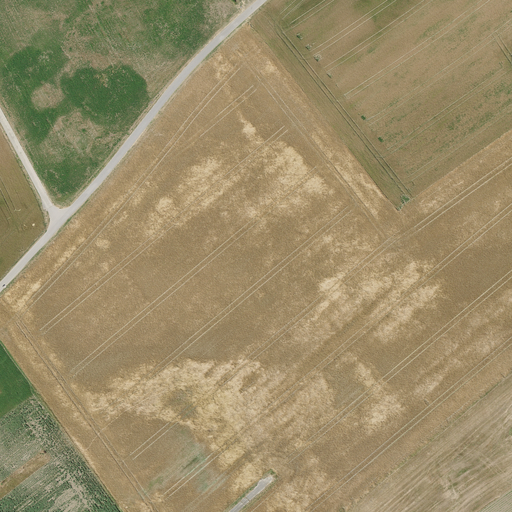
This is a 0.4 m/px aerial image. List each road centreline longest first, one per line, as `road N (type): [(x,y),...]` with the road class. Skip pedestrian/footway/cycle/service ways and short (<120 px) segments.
road 1 (track): [(0,289),(177,83),(262,0)]
road 2 (track): [(60,224),(0,113)]
